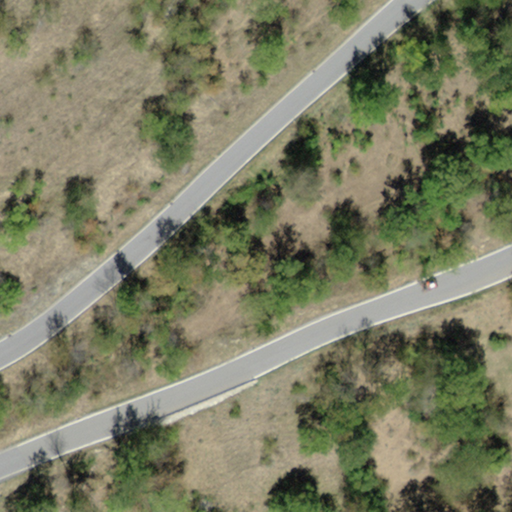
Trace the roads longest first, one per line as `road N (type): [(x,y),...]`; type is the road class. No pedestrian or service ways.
road 1 (tertiary): [(511,258),(0,466)]
road 2 (tertiary): [(0,354),(91,287),(415,0)]
